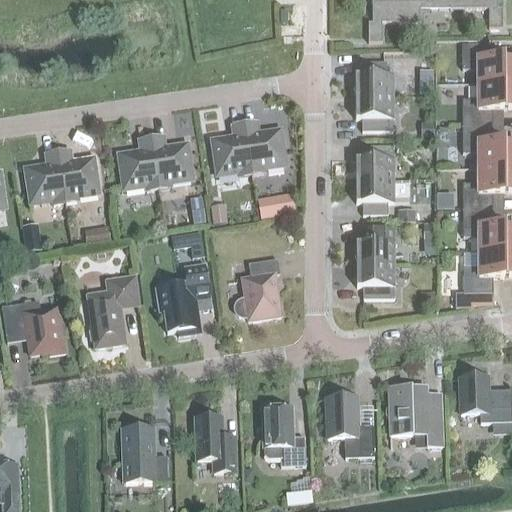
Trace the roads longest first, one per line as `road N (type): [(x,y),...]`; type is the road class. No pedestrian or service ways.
road 1 (residential): [(0,401),(316,351)]
road 2 (residential): [(0,128),(314,79)]
road 3 (residential): [(316,351),(314,79)]
road 4 (residential): [(316,351),(511,325)]
